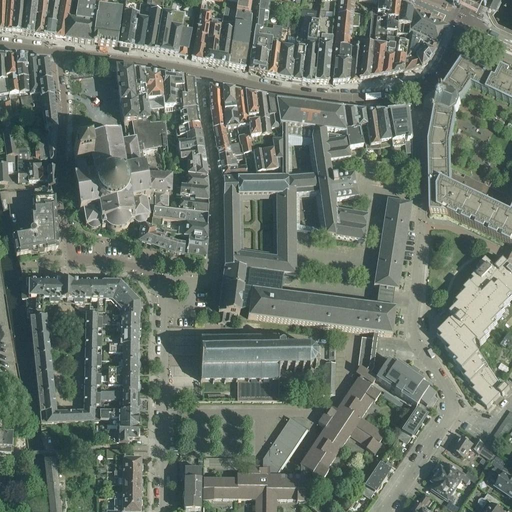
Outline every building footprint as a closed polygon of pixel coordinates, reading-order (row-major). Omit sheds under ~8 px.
[(6,13),(4,33),(11,34),(14,0),(8,0),(8,1),(8,3),(6,3),(6,13)] [(25,0),(14,0),(11,34),(21,35),(25,0)] [(25,0),(21,35),(33,37),(37,0),(25,0)] [(43,38),(48,0),(37,0),(33,37),(43,38)] [(48,0),(43,38),(51,39),(54,40),(60,0),(48,0)] [(60,0),(54,40),(65,41),(68,23),(71,0),(68,0),(68,3),(62,1),(62,0),(60,0)] [(77,0),(74,23),(68,23),(65,41),(72,42),(86,45),(86,44),(92,45),(98,46),(103,11),(98,11),(99,0),(105,0),(108,0),(107,0),(77,0)] [(126,0),(126,7),(119,49),(133,51),(141,7),(148,9),(149,0),(126,0)] [(141,7),(133,51),(144,52),(152,0),(149,0),(148,9),(141,7)] [(152,0),(144,52),(155,54),(161,14),(163,0),(152,0)] [(257,0),(256,12),(268,13),(269,0),(257,0)] [(339,0),(338,9),(353,11),(354,1),(354,0),(339,0)] [(377,10),(377,13),(376,19),(387,20),(388,0),(378,0),(378,5),(377,10)] [(400,5),(389,0),(388,0),(387,20),(386,32),(393,33),(396,34),(397,25),(400,5)] [(491,8),(490,9),(495,12),(496,8),(500,1),(497,0),(494,0),(491,6),(491,8)] [(237,1),(235,14),(251,16),(251,13),(250,11),(251,3),(237,1)] [(400,5),(397,25),(410,27),(412,11),(400,5)] [(338,9),(338,13),(337,26),(352,27),(358,28),(359,15),(353,15),(353,11),(338,9)] [(121,14),(103,11),(98,46),(117,48),(121,14)] [(297,38),(291,81),(302,83),(306,49),(314,50),(315,48),(317,48),(318,44),(320,29),(317,29),(319,15),(319,13),(301,11),(297,38)] [(410,27),(409,32),(422,38),(438,46),(447,27),(430,20),(412,11),(410,27)] [(185,15),(173,12),(172,16),(161,14),(155,54),(176,58),(186,60),(188,48),(191,33),(193,20),(184,19),(185,15)] [(266,30),(268,13),(256,12),(254,30),(253,38),(247,72),(266,76),(271,41),(280,42),(283,27),(282,27),(282,29),(273,28),(272,31),(266,30)] [(211,16),(199,14),(195,38),(208,40),(219,42),(221,25),(222,23),(210,21),(211,16)] [(251,16),(235,14),(234,22),(246,23),(246,27),(251,28),(251,16)] [(374,41),(374,42),(370,80),(381,78),(386,32),(387,20),(376,19),(375,29),(374,41)] [(215,66),(227,68),(233,27),(221,25),(219,42),(215,66)] [(243,72),(251,28),(246,27),(234,25),(233,27),(227,68),(243,72)] [(337,26),(335,46),(350,47),(352,27),(337,26)] [(280,46),(275,78),(291,81),(297,38),(288,37),(289,28),(283,27),(280,42),(280,44),(280,46)] [(391,77),(395,42),(395,41),(391,41),(393,33),(386,32),(381,78),(391,77)] [(409,32),(408,37),(407,44),(402,74),(420,69),(427,65),(431,60),(438,46),(422,38),(409,32)] [(317,48),(316,67),(314,84),(327,85),(327,84),(331,38),(322,37),(321,45),(318,44),(317,48)] [(206,52),(208,40),(195,38),(193,49),(206,52)] [(215,66),(219,42),(208,40),(206,52),(204,63),(215,66)] [(275,78),(280,46),(280,44),(280,42),(271,41),(266,76),(275,78)] [(370,80),(374,42),(370,42),(370,46),(363,45),(363,47),(362,47),(361,61),(359,82),(370,80)] [(402,74),(407,44),(395,42),(391,77),(402,75),(402,74)] [(347,84),(349,60),(350,47),(335,46),(334,55),(334,61),(332,84),(332,85),(347,84)] [(362,47),(351,46),(351,47),(350,47),(349,60),(361,61),(362,47)] [(314,84),(316,67),(317,48),(315,48),(314,50),(306,49),(302,83),(311,84),(314,84)] [(190,61),(204,63),(206,52),(193,49),(190,61)] [(5,89),(0,88),(0,118),(0,120),(12,119),(12,118),(10,101),(5,58),(2,58),(5,89)] [(15,59),(5,58),(10,101),(12,118),(22,117),(20,100),(16,59),(15,59)] [(26,60),(16,59),(20,100),(22,117),(22,118),(33,116),(30,91),(28,89),(26,60)] [(37,61),(26,60),(28,89),(30,91),(33,116),(42,114),(41,97),(37,61)] [(348,83),(359,82),(361,61),(349,60),(347,84),(348,83)] [(48,61),(37,61),(41,97),(42,114),(44,132),(47,131),(56,130),(52,96),(50,73),(48,61)] [(433,121),(429,144),(430,206),(430,212),(430,214),(432,214),(448,216),(511,246),(511,264),(509,266),(508,266),(511,269),(511,74),(501,70),(500,74),(497,79),(493,77),(490,75),(477,69),(472,67),(462,62),(444,89),(458,95),(460,103),(465,97),(472,86),(511,105),(511,213),(511,215),(497,209),(451,187),(450,146),(455,119),(456,112),(450,116),(435,111),(433,121)] [(122,120),(131,120),(136,119),(131,72),(116,71),(116,76),(120,105),(122,120)] [(134,137),(130,138),(130,139),(130,142),(135,141),(136,144),(137,152),(142,151),(153,149),(150,124),(149,113),(152,113),(152,112),(164,111),(163,99),(147,101),(143,74),(131,72),(136,119),(131,120),(134,137)] [(161,76),(143,74),(147,101),(163,99),(161,76)] [(182,79),(161,76),(163,99),(164,111),(164,112),(164,114),(175,113),(174,97),(183,96),(182,79)] [(194,81),(182,79),(183,96),(195,95),(194,81)] [(210,109),(224,107),(222,90),(209,87),(210,109)] [(222,90),(224,107),(227,128),(227,132),(239,130),(233,92),(222,90)] [(238,93),(233,92),(239,130),(247,130),(247,133),(243,134),(243,137),(239,137),(240,145),(241,147),(242,147),(243,154),(253,153),(256,173),(265,173),(262,151),(253,152),(251,143),(245,95),(242,94),(238,93)] [(183,96),(174,97),(175,113),(181,112),(181,120),(198,119),(196,98),(195,95),(183,96)] [(260,138),(255,97),(245,95),(251,143),(258,142),(258,138),(260,138)] [(265,100),(255,97),(260,138),(271,136),(265,100)] [(280,129),(279,125),(276,102),(265,100),(271,136),(272,136),(272,139),(282,138),(282,129),(280,129)] [(285,181),(281,179),(223,180),(223,189),(223,208),(238,208),(238,198),(276,198),(276,208),(294,208),(294,196),(315,194),(318,209),(322,236),(363,243),(367,217),(336,212),(335,203),(358,199),(353,176),(332,179),(331,176),(329,160),(349,157),(345,137),(327,135),(328,130),(344,133),(341,111),(328,109),(301,106),(301,105),(295,104),(295,105),(276,102),(279,125),(288,126),(314,130),(311,140),(310,143),(317,180),(285,181)] [(213,130),(227,128),(224,107),(210,109),(211,115),(213,130)] [(345,137),(349,157),(353,157),(351,150),(362,148),(360,136),(355,112),(341,110),(341,111),(344,133),(345,137)] [(387,113),(391,142),(392,148),(393,149),(394,149),(395,149),(396,149),(397,149),(398,149),(399,149),(400,148),(401,147),(402,147),(405,146),(406,155),(412,155),(412,150),(411,141),(410,127),(408,111),(387,113)] [(360,136),(367,135),(364,113),(355,112),(360,136)] [(367,138),(363,139),(365,148),(369,148),(380,146),(380,144),(375,113),(364,113),(367,135),(367,138)] [(375,113),(380,144),(391,142),(387,113),(375,113)] [(181,120),(181,128),(199,126),(199,125),(198,119),(181,120)] [(153,149),(166,147),(165,123),(150,124),(153,149)] [(310,143),(311,140),(287,137),(288,126),(279,125),(280,129),(282,129),(282,138),(272,139),(274,150),(276,170),(282,169),(282,171),(281,171),(281,179),(285,181),(287,144),(310,143)] [(187,136),(201,135),(201,133),(199,126),(181,128),(181,129),(179,129),(179,136),(187,136)] [(228,138),(227,132),(227,128),(213,130),(215,139),(228,138)] [(47,137),(45,137),(45,139),(48,160),(55,160),(56,138),(56,130),(47,131),(47,137)] [(74,183),(75,187),(76,190),(74,190),(76,202),(78,202),(79,209),(79,212),(83,212),(83,213),(83,212),(85,223),(85,226),(85,227),(86,228),(87,227),(88,228),(89,229),(90,229),(91,230),(93,230),(94,230),(95,230),(97,230),(98,229),(99,228),(100,228),(100,226),(101,226),(101,229),(105,228),(105,227),(107,229),(108,230),(111,231),(113,232),(115,233),(118,233),(120,232),(122,231),(124,230),(126,229),(128,227),(129,225),(130,223),(134,223),(134,221),(134,222),(135,223),(136,224),(137,225),(138,225),(139,225),(140,225),(141,225),(142,225),(143,224),(144,224),(145,223),(145,222),(146,221),(146,220),(146,219),(149,218),(148,213),(151,212),(152,208),(152,206),(154,206),(154,208),(167,208),(168,195),(170,196),(171,177),(156,177),(156,169),(144,169),(143,167),(140,167),(138,156),(142,155),(142,151),(137,152),(136,144),(135,141),(130,142),(130,139),(122,141),(122,143),(119,144),(118,136),(115,137),(112,138),(111,130),(91,133),(93,141),(90,142),(90,141),(87,142),(87,145),(88,149),(86,149),(85,148),(85,147),(84,147),(83,147),(82,146),(81,146),(80,147),(79,147),(78,147),(78,148),(77,149),(77,150),(76,151),(72,152),(75,166),(76,167),(74,170),(75,179),(73,179),(74,183)] [(16,156),(15,151),(13,133),(2,134),(4,158),(6,157),(14,156),(16,156)] [(202,142),(201,135),(187,136),(188,143),(188,144),(202,142)] [(228,138),(215,139),(217,150),(229,148),(241,147),(240,145),(229,146),(228,138)] [(45,139),(36,140),(37,147),(37,148),(38,158),(39,161),(44,161),(48,160),(45,139)] [(185,142),(177,142),(178,145),(179,153),(204,150),(202,142),(188,144),(188,143),(185,143),(185,142)] [(242,147),(241,147),(229,148),(217,150),(218,156),(230,155),(231,162),(235,162),(244,161),(243,154),(242,147)] [(25,150),(15,151),(16,156),(17,156),(17,157),(17,163),(16,163),(17,169),(17,176),(17,184),(28,183),(28,171),(29,171),(29,168),(28,168),(28,165),(29,164),(39,164),(39,161),(38,158),(37,148),(34,148),(35,158),(28,158),(27,150),(25,150)] [(180,160),(186,160),(205,158),(204,150),(179,153),(180,160)] [(274,150),(262,151),(265,173),(276,171),(276,170),(274,150)] [(218,156),(220,164),(231,162),(230,155),(218,156)] [(0,184),(7,184),(7,176),(15,175),(14,156),(6,157),(6,165),(0,165),(0,184)] [(206,165),(205,158),(186,160),(187,167),(206,165)] [(361,161),(359,172),(395,176),(397,165),(361,161)] [(220,164),(221,170),(236,168),(235,162),(231,162),(220,164)] [(29,171),(28,171),(28,183),(37,183),(37,171),(40,170),(39,164),(29,164),(28,165),(28,168),(29,168),(29,171)] [(207,177),(206,165),(187,167),(187,174),(207,177)] [(397,165),(395,176),(405,177),(406,166),(397,165)] [(236,168),(221,170),(222,178),(246,177),(245,167),(236,168)] [(46,170),(40,170),(37,171),(37,183),(47,182),(46,170)] [(54,170),(46,170),(47,182),(47,186),(47,189),(55,188),(55,186),(55,182),(54,170)] [(207,180),(193,179),(187,178),(186,188),(208,190),(207,180)] [(180,187),(180,189),(179,196),(194,198),(194,201),(208,202),(208,190),(186,188),(180,187)] [(14,238),(12,238),(16,258),(17,257),(18,257),(19,257),(20,257),(27,256),(27,255),(32,255),(31,252),(37,251),(37,253),(38,253),(37,251),(43,250),(43,252),(46,252),(55,250),(56,250),(57,247),(57,246),(58,246),(58,245),(57,229),(56,229),(54,230),(53,227),(56,226),(54,198),(56,198),(55,188),(47,189),(47,195),(41,195),(33,196),(34,210),(31,211),(32,227),(32,230),(31,230),(30,231),(30,232),(29,232),(29,233),(29,234),(30,234),(28,235),(23,236),(15,238),(14,238)] [(208,202),(194,201),(180,199),(178,211),(207,216),(208,202)] [(361,339),(357,368),(359,369),(364,361),(373,366),(374,356),(377,336),(391,338),(392,336),(395,313),(395,310),(391,309),(392,304),(393,296),(394,291),(398,291),(398,288),(411,205),(410,204),(386,201),(373,287),(378,288),(375,307),(364,306),(364,309),(360,334),(373,336),(372,340),(361,339)] [(180,223),(207,227),(207,216),(178,211),(153,208),(152,219),(173,222),(180,223)] [(219,314),(217,325),(224,325),(225,323),(231,324),(232,315),(239,316),(239,313),(248,310),(247,319),(337,331),(360,334),(364,309),(353,307),(353,304),(335,302),(335,305),(324,303),(325,300),(307,298),(306,301),(296,300),(296,297),(280,295),(281,285),(294,286),(295,277),(295,231),(294,208),(276,208),(276,260),(239,255),(238,208),(223,208),(224,222),(224,268),(221,289),(218,314),(219,314)] [(155,230),(161,232),(165,233),(171,235),(184,237),(187,237),(207,242),(207,227),(180,223),(179,232),(172,231),(173,222),(152,219),(151,228),(155,230)] [(155,230),(151,228),(144,225),(142,232),(140,231),(139,236),(141,236),(139,242),(150,246),(155,230)] [(150,246),(162,250),(165,251),(168,243),(163,242),(164,237),(165,233),(161,232),(155,230),(150,246)] [(184,246),(183,256),(205,260),(207,242),(187,237),(184,237),(188,238),(187,246),(184,246)] [(174,254),(176,255),(183,256),(184,246),(177,245),(170,241),(169,241),(168,243),(165,251),(174,254)] [(444,328),(438,335),(443,339),(440,342),(451,351),(448,354),(459,364),(456,366),(467,376),(464,378),(475,388),(472,390),(480,397),(483,400),(481,403),(487,409),(501,395),(502,397),(510,389),(505,385),(502,388),(480,355),(474,346),(477,343),(480,347),(487,340),(484,338),(494,328),(492,326),(502,316),(500,313),(510,303),(508,301),(511,296),(511,269),(508,266),(509,266),(508,266),(504,262),(497,268),(492,264),(491,265),(486,260),(480,266),(482,269),(480,271),(472,279),(474,281),(464,291),(466,294),(456,304),(458,306),(445,320),(440,324),(441,325),(444,328)] [(23,288),(23,300),(25,300),(28,300),(28,298),(35,298),(35,310),(27,310),(25,319),(28,318),(29,318),(33,318),(41,317),(41,314),(42,312),(42,305),(42,282),(36,282),(35,280),(31,280),(31,282),(26,282),(25,282),(25,288),(24,288),(23,288)] [(42,282),(42,305),(58,305),(59,305),(61,305),(65,305),(67,305),(67,283),(66,283),(62,283),(60,283),(59,283),(59,281),(56,281),(56,282),(49,282),(48,280),(44,280),(43,282),(42,282)] [(67,283),(67,305),(71,305),(73,305),(74,305),(90,305),(90,301),(90,283),(89,281),(85,281),(84,283),(77,283),(77,282),(74,282),(74,283),(73,283),(71,283),(67,283)] [(89,312),(89,315),(97,315),(102,315),(104,315),(105,314),(105,312),(105,300),(105,283),(97,283),(97,281),(92,281),(92,283),(90,283),(90,301),(96,301),(96,311),(92,310),(92,308),(90,308),(89,312)] [(105,283),(105,300),(111,300),(120,284),(105,283)] [(120,284),(111,300),(116,306),(131,292),(126,287),(124,288),(120,284)] [(131,292),(116,306),(122,311),(122,317),(138,317),(139,303),(138,303),(134,299),(136,297),(131,292)] [(86,315),(85,334),(97,334),(97,331),(102,331),(102,319),(97,319),(97,315),(89,315),(86,315)] [(102,331),(101,333),(104,333),(105,326),(120,326),(120,333),(138,333),(138,332),(140,331),(140,327),(138,326),(138,317),(122,317),(110,317),(104,317),(104,315),(102,315),(102,319),(102,331)] [(33,318),(29,318),(31,338),(48,336),(46,317),(41,317),(33,318)] [(101,338),(101,347),(138,348),(138,340),(140,339),(140,335),(138,334),(138,333),(120,333),(120,339),(104,339),(104,333),(101,333),(101,338)] [(85,334),(85,353),(96,353),(96,350),(101,350),(101,347),(101,338),(97,338),(97,334),(85,334)] [(48,336),(31,338),(33,357),(50,356),(48,336)] [(279,346),(278,346),(278,340),(260,340),(260,338),(258,338),(258,340),(248,340),(248,338),(246,338),(246,340),(236,340),(236,338),(235,338),(235,340),(225,340),(225,338),(224,338),(224,340),(213,340),(213,338),(212,338),(212,340),(200,340),(200,382),(212,382),(212,384),(213,384),(213,382),(224,382),(224,384),(225,384),(225,382),(235,382),(235,384),(236,384),(236,382),(246,382),(246,384),(248,384),(248,382),(258,382),(258,384),(260,384),(260,382),(278,382),(279,382),(279,373),(287,373),(287,370),(293,370),(293,373),(295,373),(295,370),(301,370),(301,373),(303,373),(303,370),(307,370),(308,373),(310,372),(309,369),(313,367),(315,369),(316,368),(314,366),(315,363),(318,363),(319,362),(316,361),(315,357),(318,356),(318,355),(315,356),(313,353),(315,350),(314,349),(312,352),(308,350),(309,347),(308,347),(307,350),(302,350),(302,347),(301,347),(301,350),(294,350),(294,347),(293,347),(293,350),(286,350),(286,347),(284,347),(284,350),(282,350),(283,349),(283,348),(283,347),(283,346),(282,345),(281,345),(280,345),(279,346)] [(101,358),(101,363),(108,363),(108,356),(123,356),(123,363),(138,363),(138,362),(139,362),(139,361),(139,360),(140,360),(140,359),(140,358),(140,357),(139,356),(139,355),(138,355),(138,354),(138,348),(101,347),(101,350),(101,358)] [(85,353),(85,371),(96,372),(96,369),(101,369),(101,363),(101,358),(96,358),(96,353),(85,353)] [(50,356),(33,357),(35,368),(35,376),(52,374),(50,356)] [(317,439),(299,466),(300,467),(300,477),(304,477),(304,470),(321,482),(325,475),(323,474),(349,437),(368,450),(366,452),(373,456),(380,446),(378,444),(384,436),(360,420),(373,401),(375,402),(379,396),(373,391),(369,389),(381,372),(375,368),(373,368),(373,367),(373,366),(364,361),(359,369),(355,374),(359,377),(360,378),(358,381),(357,380),(336,411),(329,407),(325,413),(327,414),(325,417),(323,416),(317,425),(324,429),(317,439)] [(100,377),(100,379),(104,379),(138,379),(138,372),(138,371),(139,371),(139,370),(140,369),(140,368),(140,367),(140,366),(139,366),(139,365),(138,364),(138,363),(123,363),(114,363),(114,370),(108,370),(108,371),(101,371),(100,377)] [(415,409),(419,403),(427,390),(420,386),(422,383),(416,379),(417,376),(410,371),(409,374),(396,365),(394,368),(387,363),(381,372),(369,389),(373,391),(378,383),(415,409)] [(333,396),(334,365),(325,365),(325,396),(333,396)] [(85,371),(84,391),(96,391),(100,391),(100,388),(100,386),(100,379),(100,377),(96,377),(96,372),(85,371)] [(52,374),(35,376),(37,394),(54,393),(52,374)] [(104,379),(104,384),(108,384),(108,387),(122,387),(122,395),(138,395),(138,394),(139,393),(139,392),(140,391),(140,390),(140,389),(139,388),(139,387),(138,386),(138,379),(104,379)] [(278,403),(278,382),(260,382),(260,384),(258,384),(258,382),(248,382),(248,384),(246,384),(246,382),(236,382),(236,384),(237,403),(278,403)] [(427,390),(419,403),(430,411),(436,401),(432,399),(434,395),(427,390)] [(84,396),(84,410),(95,410),(95,407),(100,407),(100,396),(100,394),(100,391),(96,391),(84,391),(84,396)] [(54,393),(37,394),(38,398),(39,413),(56,411),(54,397),(54,393)] [(100,394),(100,396),(100,407),(100,411),(100,413),(103,413),(103,412),(117,412),(117,406),(110,406),(110,402),(116,402),(117,401),(122,401),(122,409),(122,412),(137,412),(137,409),(139,407),(139,403),(137,402),(138,395),(122,395),(100,394)] [(407,445),(417,429),(429,412),(420,405),(416,410),(397,438),(407,445)] [(56,411),(39,413),(40,424),(41,424),(99,421),(99,422),(100,413),(100,411),(95,411),(95,410),(84,410),(84,413),(70,413),(56,414),(56,411)] [(100,413),(99,422),(106,422),(108,422),(108,415),(112,415),(112,420),(118,420),(118,427),(137,427),(137,426),(139,426),(139,420),(137,420),(137,413),(137,412),(122,412),(117,412),(103,412),(103,413),(100,413)] [(202,480),(202,503),(203,503),(204,503),(210,503),(210,501),(255,501),(254,511),(274,511),(275,501),(298,502),(298,504),(306,504),(306,491),(303,491),(303,482),(304,477),(300,477),(275,477),(273,477),(273,472),(302,429),(306,431),(307,432),(308,432),(289,419),(289,420),(290,420),(269,451),(269,449),(268,449),(268,451),(268,468),(262,468),(262,471),(258,471),(258,468),(247,468),(247,476),(236,476),(236,481),(203,480),(202,480)] [(511,434),(511,433),(511,427),(504,422),(501,427),(511,434)] [(0,453),(10,454),(10,452),(13,453),(13,449),(11,449),(11,445),(15,445),(15,436),(5,435),(5,424),(0,423),(0,453)] [(118,427),(106,426),(106,445),(116,445),(116,446),(128,446),(128,440),(137,440),(137,438),(138,438),(138,433),(137,433),(137,427),(118,427)] [(501,427),(498,432),(508,439),(511,434),(501,427)] [(505,444),(508,439),(498,432),(494,437),(505,444)] [(494,437),(491,442),(501,449),(505,444),(494,437)] [(485,446),(477,440),(473,446),(462,439),(453,453),(464,460),(471,450),(479,455),(480,454),(491,462),(492,460),(494,461),(498,454),(487,447),(485,446)] [(498,454),(501,449),(491,442),(487,447),(498,454)] [(116,452),(106,452),(106,459),(115,460),(115,473),(140,474),(140,472),(142,472),(142,467),(140,467),(140,460),(130,460),(130,457),(124,457),(124,452),(116,452)] [(499,468),(503,461),(497,457),(493,464),(499,468)] [(61,511),(56,458),(44,459),(49,511),(61,511)] [(208,471),(228,471),(228,460),(208,460),(208,471)] [(379,465),(360,493),(370,500),(392,466),(387,463),(383,468),(379,465)] [(436,476),(456,490),(461,482),(467,485),(470,481),(465,477),(449,466),(449,467),(446,465),(442,470),(441,471),(440,470),(436,476)] [(511,480),(504,475),(495,469),(490,476),(499,482),(495,488),(498,489),(497,490),(501,493),(502,492),(508,497),(508,498),(511,500),(511,480)] [(193,511),(199,511),(200,478),(200,470),(184,470),(184,511),(193,511)] [(114,473),(114,479),(118,479),(118,487),(123,487),(142,487),(142,481),(140,480),(140,474),(115,473),(114,473)] [(451,498),(456,490),(436,476),(432,482),(433,483),(432,484),(433,484),(429,490),(432,491),(431,492),(447,503),(448,502),(449,503),(445,508),(450,511),(459,511),(460,511),(453,506),(456,501),(451,498)] [(142,487),(123,487),(123,494),(114,494),(114,500),(122,500),(140,500),(140,493),(142,493),(142,487)] [(430,499),(425,495),(419,505),(418,505),(413,511),(428,511),(424,509),(430,499)] [(479,501),(478,504),(479,506),(480,507),(484,509),(482,511),(501,511),(496,508),(500,503),(495,500),(488,495),(484,500),(481,499),(479,501)] [(139,511),(140,507),(142,506),(142,502),(140,501),(140,500),(122,500),(122,507),(115,507),(114,511),(139,511)]
